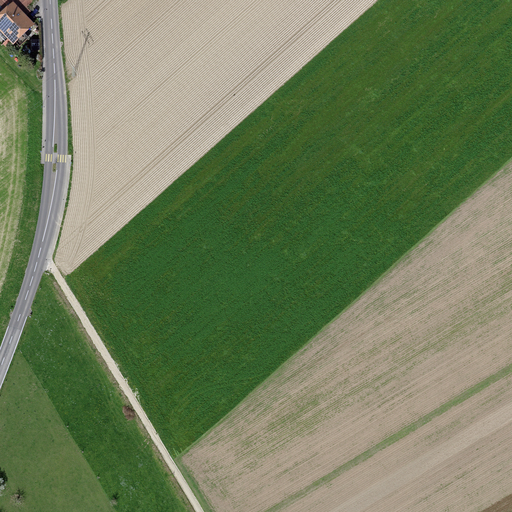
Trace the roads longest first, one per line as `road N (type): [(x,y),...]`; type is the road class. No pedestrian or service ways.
road 1 (secondary): [(48,0),(48,213),(0,367)]
road 2 (track): [(200,511),(39,255)]
